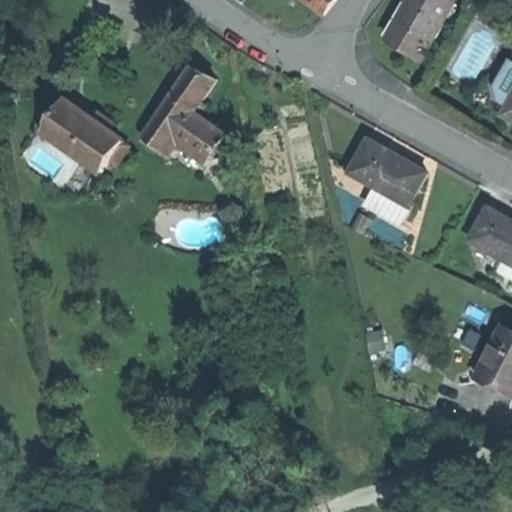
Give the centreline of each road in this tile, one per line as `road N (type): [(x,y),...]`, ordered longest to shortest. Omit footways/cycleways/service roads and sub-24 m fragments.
road 1 (residential): [(319,71),(511,178)]
road 2 (unclassified): [(511,444),(315,511)]
road 3 (residential): [(202,0),(319,71)]
